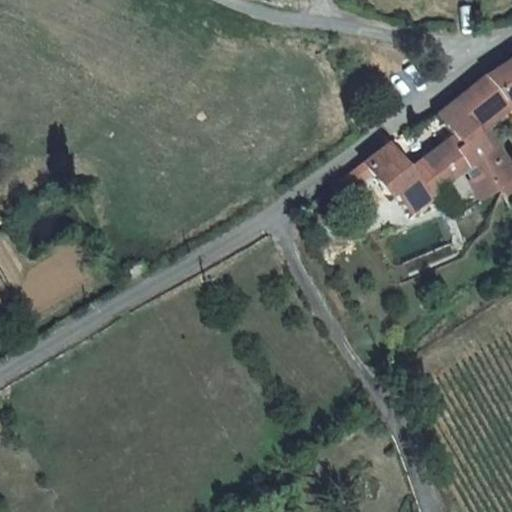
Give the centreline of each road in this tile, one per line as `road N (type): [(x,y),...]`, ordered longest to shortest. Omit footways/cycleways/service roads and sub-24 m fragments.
road 1 (unclassified): [(0,378),(270,219),(477,59)]
road 2 (residential): [(232,0),(265,15),(421,41),(477,59)]
